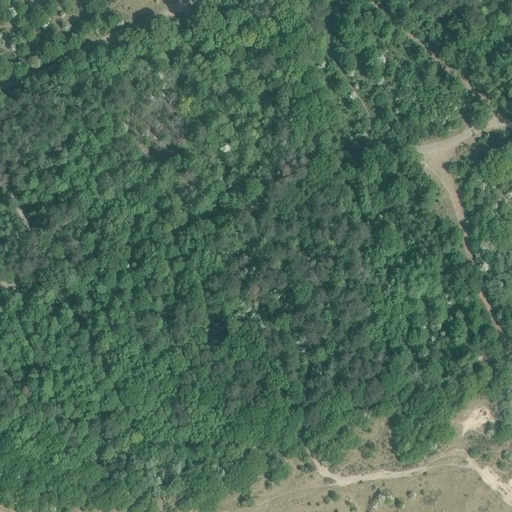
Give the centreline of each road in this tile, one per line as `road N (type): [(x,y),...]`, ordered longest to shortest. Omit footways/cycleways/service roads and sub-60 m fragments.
road 1 (unknown): [(511,498),(460,453),(348,479),(322,471),(297,427),(288,404),(360,188),(328,50)]
road 2 (unknown): [(328,50),(276,95),(233,100),(114,152),(0,152)]
